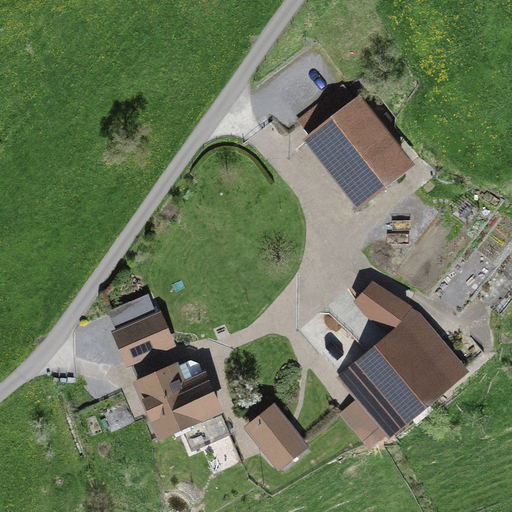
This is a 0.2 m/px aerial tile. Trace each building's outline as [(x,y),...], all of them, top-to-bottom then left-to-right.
[(418,161),(362,98),(314,140),(370,203),(418,161)] [(470,368),(418,312),(347,378),(399,434),(470,368)] [(163,314),(116,333),(128,362),(175,343),(163,314)] [(182,363),(144,379),(168,437),(226,413),(209,372),(189,380),(182,363)] [(282,402),(258,424),(294,463),(317,442),(282,402)]
